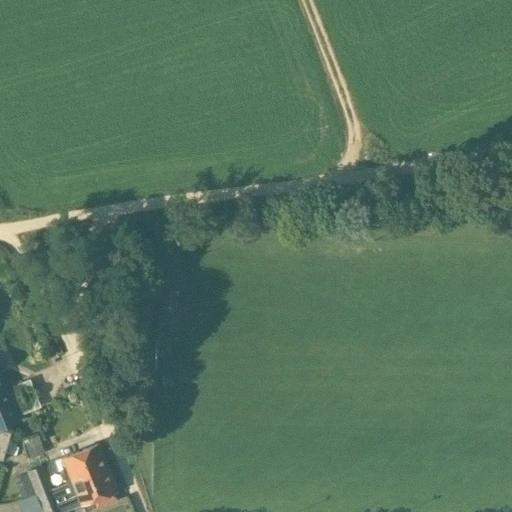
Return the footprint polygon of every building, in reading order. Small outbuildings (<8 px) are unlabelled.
[(0,458),(3,460),(11,431),(4,429),(22,421),(0,368),(0,367),(0,458)] [(37,434),(23,439),(31,459),(40,455),(44,450),(37,434)] [(63,469),(68,482),(107,467),(98,444),(63,458),(66,468),(63,469)] [(54,488),(47,473),(44,465),(26,471),(27,473),(13,479),(23,501),(54,488)] [(68,482),(54,488),(23,501),(27,511),(30,511),(41,508),(42,511),(62,511),(59,501),(77,494),(82,506),(117,492),(107,467),(68,482)]
